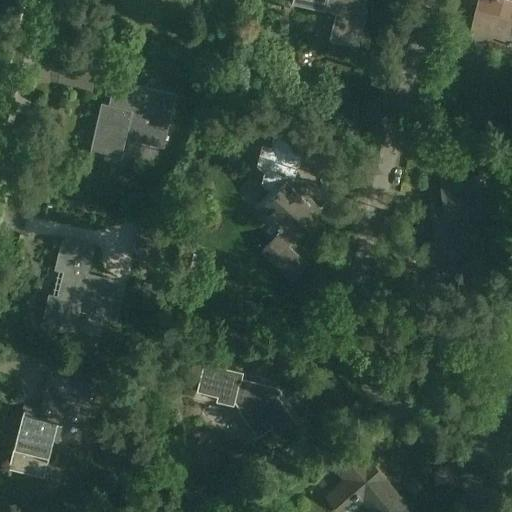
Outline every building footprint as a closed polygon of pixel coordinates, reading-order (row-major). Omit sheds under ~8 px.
[(361,18),(365,0),(292,0),(292,4),(340,15),(335,37),(360,43),(366,19),(361,18)] [(511,0),(480,0),(477,16),(474,16),(471,29),(509,38),(511,26),(511,0)] [(90,152),(121,159),(126,138),(164,147),(177,94),(127,82),(121,107),(102,102),(90,152)] [(294,181),(301,153),(262,144),(257,166),(263,172),(261,183),(272,193),(261,205),(285,227),(284,229),(293,237),(319,210),(304,196),(307,193),(294,181)] [(431,202),(430,203),(429,204),(434,241),(478,235),(475,212),(484,211),(479,174),(439,179),(442,204),(435,205),(435,203),(433,202),(431,202)] [(260,250),(292,279),(307,263),(276,234),(260,250)] [(62,297),(51,295),(44,324),(73,331),(80,303),(109,310),(116,281),(87,273),(94,245),(64,238),(57,267),(69,270),(62,297)] [(160,262),(163,246),(138,240),(134,255),(160,262)] [(165,286),(143,281),(137,306),(158,312),(165,286)] [(273,425),(268,417),(285,406),(277,394),(282,391),(277,384),(275,385),(242,378),(243,371),(223,367),(204,363),(197,391),(218,395),(217,400),(234,404),(234,402),(257,436),(273,425)] [(90,401),(87,400),(91,384),(49,374),(39,417),(23,413),(10,468),(45,476),(53,441),(58,442),(63,423),(83,428),(90,401)] [(372,511),(404,511),(410,507),(359,449),(335,469),(343,479),(325,495),(340,511),(349,511),(363,501),(372,511)]
